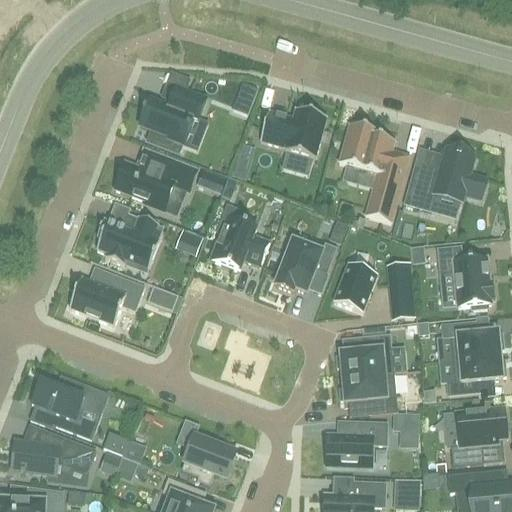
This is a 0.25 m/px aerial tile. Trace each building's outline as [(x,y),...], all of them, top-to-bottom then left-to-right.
[(241,101),(253,106),(257,93),(246,88),(241,101)] [(192,122),(198,124),(206,103),(185,95),(181,107),(172,104),(169,111),(165,109),(150,104),(140,130),(151,134),(147,146),(178,158),(182,148),(192,122)] [(293,122),(268,115),(260,145),(285,152),(284,155),(315,163),(327,122),(296,113),(293,122)] [(395,145),(379,141),(380,137),(350,128),(339,167),(377,178),(365,220),(390,227),(409,160),(392,155),(395,145)] [(137,172),(125,167),(115,194),(145,205),(144,208),(163,215),(173,190),(188,196),(197,174),(144,153),(137,172)] [(436,198),(461,205),(463,198),(480,202),(485,183),(469,179),(473,163),(446,155),(440,178),(415,171),(404,208),(431,216),(436,198)] [(125,264),(149,273),(162,237),(155,235),(158,228),(139,221),(139,222),(127,218),(122,231),(104,224),(97,241),(101,242),(97,253),(106,257),(105,261),(124,268),(125,264)] [(240,276),(244,265),(260,271),(269,247),(253,240),(256,233),(227,222),(226,224),(222,222),(216,237),(220,238),(210,264),(240,276)] [(337,252),(325,247),(321,256),(289,243),(282,261),(286,262),(276,290),(293,296),(294,293),(306,297),(315,274),(327,278),(337,252)] [(488,286),(487,276),(486,261),(462,264),(461,251),(437,253),(440,278),(455,277),(458,312),(471,310),(471,314),(487,313),(487,309),(491,308),(490,305),(494,304),(492,285),(488,286)] [(375,279),(348,268),(333,306),(360,317),(375,279)] [(135,316),(145,291),(115,279),(109,294),(81,283),(69,313),(114,330),(122,311),(135,316)] [(414,321),(413,306),(411,285),(391,287),(392,308),(394,323),(414,321)] [(450,341),(452,364),(500,359),(500,354),(504,354),(502,338),(498,338),(498,336),(489,336),(473,338),(471,326),(441,329),(442,342),(450,341)] [(342,383),(394,378),(390,339),(362,341),(364,355),(341,357),(339,357),(340,359),(340,358),(340,360),(336,361),(337,372),(341,372),(342,383)] [(501,365),(500,359),(452,364),(454,386),(446,387),(447,401),(478,398),(477,386),(502,384),(502,381),(506,381),(505,364),(501,365)] [(394,378),(342,383),(343,393),(339,393),(340,405),(344,405),(344,406),(344,408),(346,408),(346,407),(368,405),(370,420),(398,417),(394,378)] [(40,386),(31,408),(36,409),(52,416),(48,427),(55,430),(91,444),(95,432),(75,424),(81,409),(101,417),(108,399),(61,380),(56,392),(40,386)] [(498,448),(497,443),(507,442),(505,411),(490,413),(489,411),(483,411),(484,413),(455,416),(458,450),(450,451),(452,468),(471,466),(471,469),(483,468),(481,449),(498,448)] [(400,437),(418,438),(419,420),(393,418),(392,437),(400,437)] [(356,426),(356,440),(327,439),(326,468),(371,470),(372,450),(386,450),(387,428),(356,426)] [(13,474),(54,479),(56,469),(67,470),(87,478),(95,455),(29,430),(22,448),(16,447),(13,474)] [(213,443),(197,436),(196,436),(190,453),(181,474),(199,481),(197,486),(209,491),(214,478),(225,482),(235,456),(211,447),(213,443)] [(122,460),(128,444),(109,437),(104,453),(122,460)] [(140,469),(147,452),(128,444),(122,460),(122,462),(123,462),(137,468),(140,469)] [(121,465),(109,460),(103,474),(115,479),(121,465)] [(472,495),(473,511),(511,511),(511,489),(511,488),(507,489),(494,490),(492,475),(448,480),(450,497),(456,496),(472,495)] [(171,500),(165,511),(209,511),(201,509),(205,498),(168,483),(163,497),(171,500)] [(385,511),(386,487),(353,486),(352,500),(325,499),(324,511),(372,511),(373,511),(385,511)] [(402,502),(419,503),(420,487),(398,486),(397,502),(402,502)] [(17,505),(12,505),(11,505),(0,504),(0,511),(62,511),(63,497),(23,492),(23,506),(17,505)]
